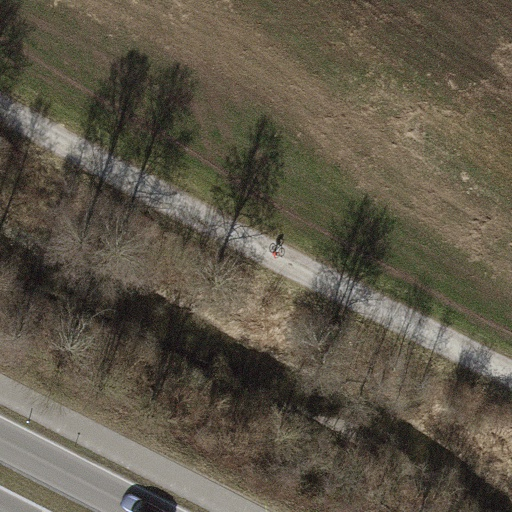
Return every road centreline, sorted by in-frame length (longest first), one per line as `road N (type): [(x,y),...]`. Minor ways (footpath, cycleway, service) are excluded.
road 1 (track): [(0,108),(186,217),(511,383)]
road 2 (secondary): [(138,511),(0,441)]
